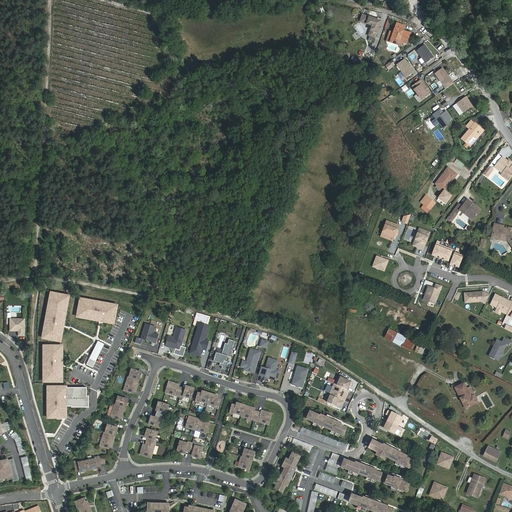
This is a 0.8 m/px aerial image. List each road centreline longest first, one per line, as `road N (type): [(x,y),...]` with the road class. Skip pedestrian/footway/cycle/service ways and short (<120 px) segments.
road 1 (track): [(511,474),(309,344),(157,296),(34,274),(0,280)]
road 2 (track): [(49,0),(34,274),(41,288),(29,409)]
road 3 (residential): [(251,485),(285,430),(285,403),(157,361),(131,425),(124,473)]
road 4 (tertiary): [(511,140),(461,56),(411,0)]
road 5 (residential): [(55,491),(13,358),(0,343)]
road 6 (residential): [(124,473),(189,468),(251,485)]
